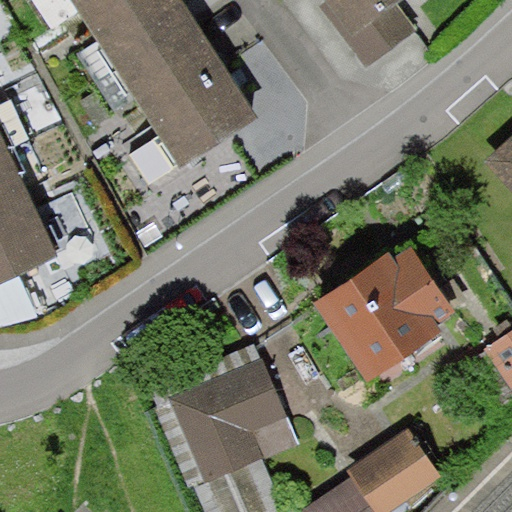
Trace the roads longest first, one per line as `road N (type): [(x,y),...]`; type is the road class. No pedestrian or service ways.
road 1 (residential): [(360,158),(49,375),(0,393)]
road 2 (residential): [(511,34),(360,158)]
road 3 (residential): [(250,0),(360,158)]
